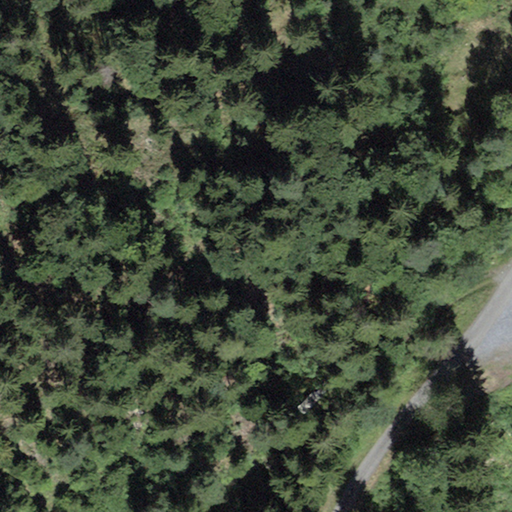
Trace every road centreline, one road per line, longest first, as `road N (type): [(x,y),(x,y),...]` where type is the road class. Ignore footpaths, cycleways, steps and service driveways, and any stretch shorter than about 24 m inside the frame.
road 1 (track): [(511,284),(484,286),(455,301),(354,376),(209,511)]
road 2 (track): [(511,300),(388,441),(355,511)]
